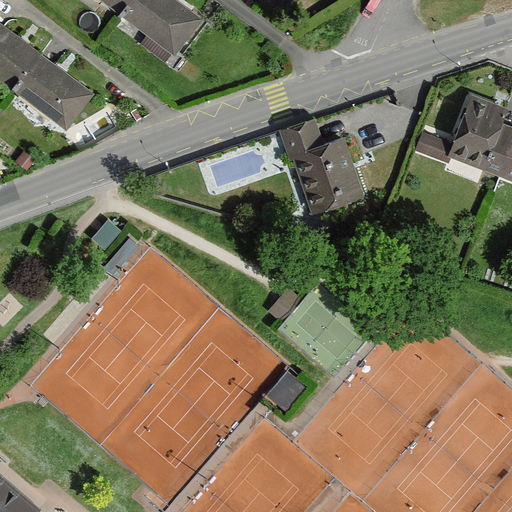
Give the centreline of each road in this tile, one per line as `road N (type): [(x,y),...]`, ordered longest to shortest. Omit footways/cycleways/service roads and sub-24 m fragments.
road 1 (tertiary): [(0,203),(387,66)]
road 2 (unknown): [(227,121),(61,0)]
road 3 (tertiary): [(387,66),(511,27)]
road 4 (unknown): [(387,66),(316,31),(278,0)]
